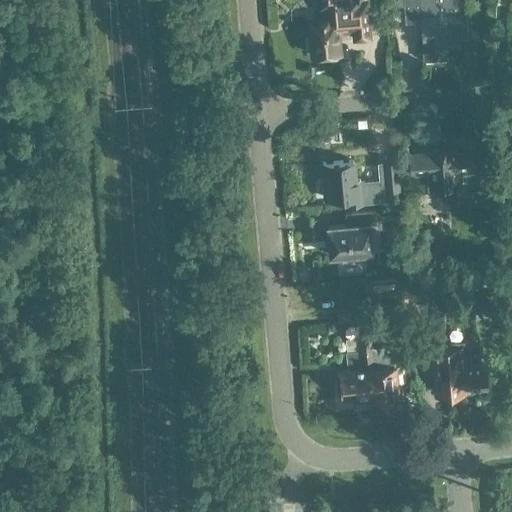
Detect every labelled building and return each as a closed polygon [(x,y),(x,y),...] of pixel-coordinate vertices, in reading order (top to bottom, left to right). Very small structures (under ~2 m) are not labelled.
[(329,19),(310,21),(313,55),(339,53),(337,33),(353,31),(353,39),(369,38),(366,1),(358,2),(357,0),(318,0),(319,8),(334,6),(334,11),(329,12),(329,19)] [(403,0),(406,23),(421,22),(424,62),(446,60),(445,47),(468,45),(464,0),(403,0)] [(429,188),(445,186),(447,204),(458,203),(456,186),(458,185),(457,171),(475,169),(473,151),(455,153),(455,149),(426,151),(426,152),(409,153),(411,174),(428,172),(429,188)] [(353,160),(322,163),(323,179),(326,179),(327,199),(347,197),(348,207),(362,206),(360,180),(354,180),(353,160)] [(478,190),(479,204),(488,203),(491,203),(490,191),(492,191),(490,165),(476,166),(478,190)] [(345,228),(327,230),(330,257),(343,256),(343,261),(358,260),(357,255),(371,254),(369,227),(376,226),(375,214),(344,216),(345,228)] [(427,277),(428,300),(441,300),(439,276),(427,277)] [(408,277),(395,278),(396,287),(409,286),(408,277)] [(361,281),(336,283),(337,296),(362,294),(361,281)] [(371,393),(372,400),(401,397),(399,384),(396,384),(395,365),(393,366),(391,347),(380,348),(380,347),(371,348),(370,336),(359,337),(360,352),(371,350),(372,364),(367,364),(368,379),(370,378),(371,393)] [(468,341),(447,343),(447,347),(433,348),(434,361),(430,361),(431,376),(435,375),(437,394),(450,393),(453,395),(459,395),(461,392),(464,392),(463,382),(485,380),(484,362),(470,363),(468,341)] [(371,350),(360,352),(360,351),(343,353),(344,370),(338,370),(341,399),(354,398),(354,395),(371,393),(370,378),(368,379),(367,364),(372,364),(371,350)]
